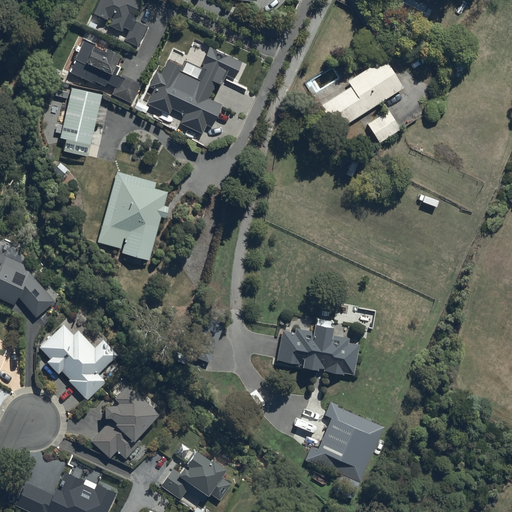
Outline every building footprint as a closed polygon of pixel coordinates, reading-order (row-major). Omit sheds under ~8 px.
[(97,0),(93,10),(107,17),(108,14),(113,16),(110,23),(121,28),(123,23),(130,27),(125,37),(138,43),(147,24),(135,18),(137,14),(134,13),(139,0),(97,0)] [(132,101),(141,81),(121,70),(120,73),(111,69),(121,49),(96,38),(94,41),(84,37),(69,70),(89,78),(88,80),(91,82),(93,78),(105,84),(107,80),(116,84),(112,92),(132,101)] [(180,120),(202,130),(206,123),(211,125),(222,102),(208,96),(217,78),(222,80),(225,72),(233,76),(241,60),(209,45),(200,64),(186,57),(183,64),(169,57),(162,73),(156,70),(150,83),(155,86),(148,101),(170,111),(172,106),(184,112),(180,120)] [(447,70),(459,75),(466,59),(455,54),(447,70)] [(335,128),(404,85),(386,56),(348,78),(352,84),(319,103),(335,128)] [(102,91),(71,84),(60,135),(90,142),(102,91)] [(400,125),(389,108),(368,122),(380,139),(400,125)] [(155,179),(116,168),(98,239),(122,246),(121,250),(149,258),(160,214),(166,215),(169,204),(164,202),(167,189),(153,186),(155,179)] [(398,242),(376,231),(372,240),(394,251),(398,242)] [(25,262),(0,250),(0,296),(13,303),(17,295),(35,315),(54,299),(25,262)] [(185,350),(209,359),(224,320),(200,311),(185,350)] [(277,357),(318,365),(318,364),(324,365),(323,368),(343,372),(343,370),(354,372),(360,342),(348,340),(349,335),(332,332),(334,322),(316,318),(314,329),(295,325),(294,330),(282,328),(277,357)] [(73,332),(63,322),(39,344),(50,355),(46,359),(58,372),(62,368),(70,377),(68,378),(87,398),(107,379),(99,371),(118,352),(103,337),(95,344),(78,327),(73,332)] [(133,436),(160,407),(127,377),(114,392),(118,396),(114,400),(105,400),(105,412),(111,412),(113,414),(90,438),(110,456),(117,448),(126,456),(139,442),(133,436)] [(330,400),(324,412),(333,416),(312,457),(358,480),(385,426),(330,400)] [(174,466),(161,483),(179,497),(187,487),(204,500),(211,491),(219,497),(232,481),(221,473),(228,465),(224,462),(229,456),(219,448),(214,455),(199,444),(198,446),(197,445),(187,458),(190,461),(188,464),(185,463),(179,470),(174,466)] [(36,511),(106,511),(116,491),(97,481),(94,487),(82,482),(84,478),(64,469),(58,486),(55,485),(52,492),(26,481),(24,485),(15,481),(10,492),(18,496),(15,502),(36,511)]
